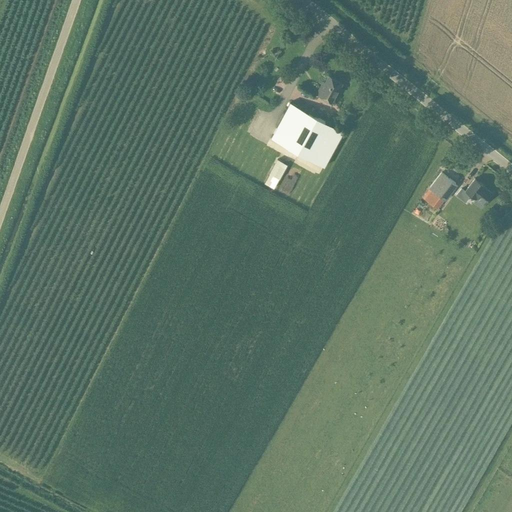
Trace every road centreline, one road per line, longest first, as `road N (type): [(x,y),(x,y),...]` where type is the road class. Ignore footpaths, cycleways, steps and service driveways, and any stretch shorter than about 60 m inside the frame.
road 1 (unclassified): [(511,170),(303,0)]
road 2 (unclassified): [(0,231),(77,0)]
